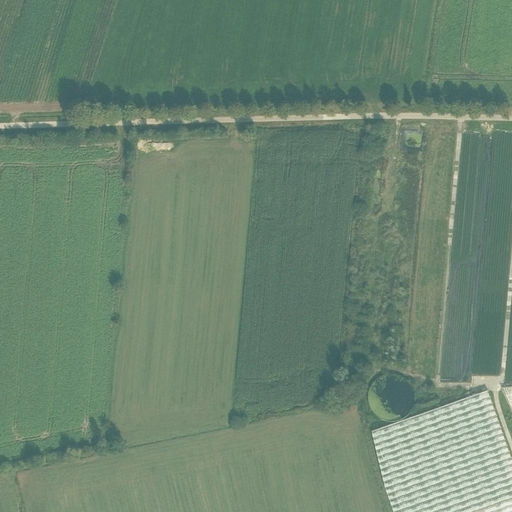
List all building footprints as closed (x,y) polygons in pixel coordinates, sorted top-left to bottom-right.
[(48,99),(60,102),(70,62),(58,59),(61,47),(28,39),(35,12),(2,3),(0,11),(0,101),(0,102),(1,98),(16,102),(17,96),(46,104),(48,99)] [(361,123),(361,137),(374,137),(374,122),(361,123)] [(362,159),(375,159),(375,149),(362,149),(362,159)] [(374,179),(374,163),(358,163),(358,178),(374,179)] [(511,511),(511,448),(492,391),(370,433),(397,511),(511,511)]
